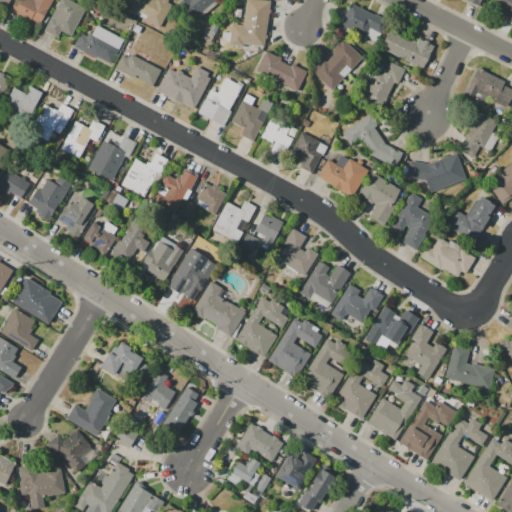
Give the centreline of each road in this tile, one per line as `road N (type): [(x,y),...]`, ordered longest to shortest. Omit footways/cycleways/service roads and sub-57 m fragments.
road 1 (residential): [(511,250),(480,299),(449,305),(320,211),(0,39)]
road 2 (residential): [(376,467),(0,225)]
road 3 (residential): [(102,293),(27,418)]
road 4 (residential): [(511,53),(404,0)]
